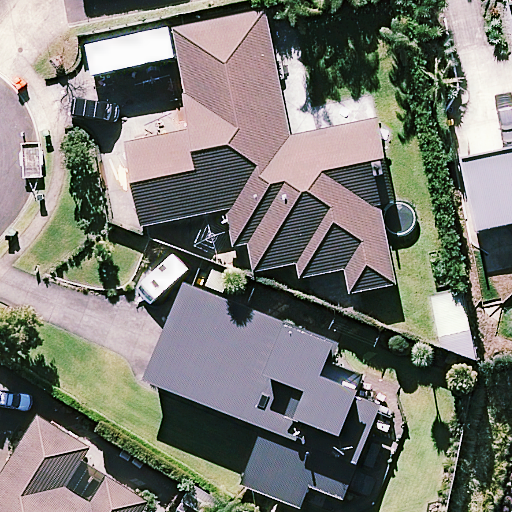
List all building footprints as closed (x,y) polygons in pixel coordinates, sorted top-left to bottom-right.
[(303,264),(307,283),(348,274),(353,298),(398,289),(382,207),(399,204),(383,124),(295,141),(270,16),(179,34),(198,133),(128,147),(144,225),(231,207),(239,248),(252,246),(257,273),(303,264)] [(511,155),(466,163),(477,233),(511,227),(511,155)] [(342,348),(189,289),(152,384),(270,430),(247,488),(305,511),(314,489),(349,503),(387,405),(328,383),(342,348)] [(475,336),(468,296),(437,301),(445,342),(475,336)] [(41,422),(7,480),(0,480),(0,511),(148,511),(153,505),(110,480),(95,505),(70,490),(92,453),(41,422)]
